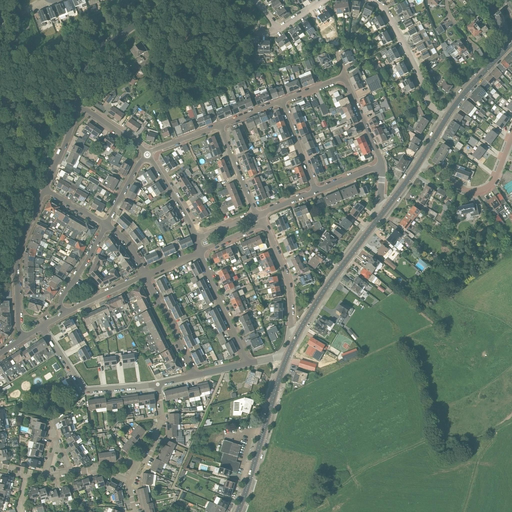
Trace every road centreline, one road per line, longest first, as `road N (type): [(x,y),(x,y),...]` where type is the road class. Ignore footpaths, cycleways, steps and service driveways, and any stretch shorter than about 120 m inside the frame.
road 1 (tertiary): [(237,511),(287,355)]
road 2 (tertiary): [(297,334),(386,207)]
road 3 (residential): [(23,338),(17,254),(43,189)]
road 4 (residential): [(41,326),(83,389),(158,383)]
road 5 (residential): [(75,106),(88,61),(169,0)]
road 6 (residential): [(447,116),(428,102),(387,14),(371,0)]
road 7 (residential): [(419,162),(461,189),(483,189),(511,136)]
road 8 (residential): [(248,363),(199,252)]
